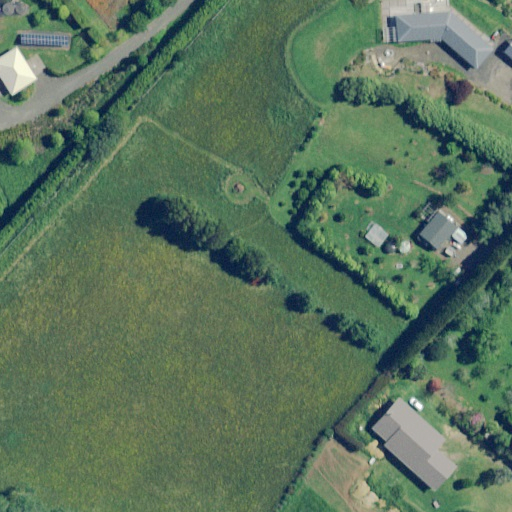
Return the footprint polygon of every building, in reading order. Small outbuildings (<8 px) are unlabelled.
[(494,48),(454,13),(396,17),(398,42),(442,39),(476,70),(494,48)] [(20,32),(20,44),(67,46),(68,34),(20,32)] [(0,79),(11,96),(35,79),(14,47),(0,56),(0,79)] [(412,80),(401,76),(398,87),(409,90),(412,80)] [(466,237),(437,214),(419,237),(437,251),(449,236),(460,245),(466,237)] [(457,470),(438,452),(446,443),(400,402),(388,415),(374,432),(384,441),(381,444),(417,476),(417,475),(436,493),(457,470)]
